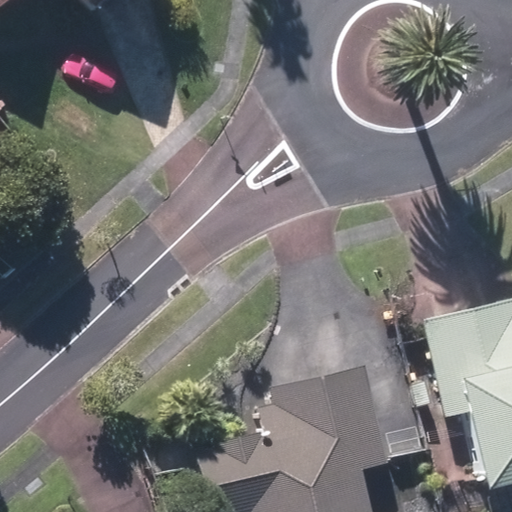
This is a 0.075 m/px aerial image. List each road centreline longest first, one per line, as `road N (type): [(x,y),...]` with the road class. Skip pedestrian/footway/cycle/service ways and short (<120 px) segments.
road 1 (residential): [(334,129),(0,408)]
road 2 (residential): [(500,53),(483,117),(443,149),(400,158),(367,151),(334,129)]
road 3 (residential): [(334,129),(315,102),(306,65),(311,32),(330,0)]
